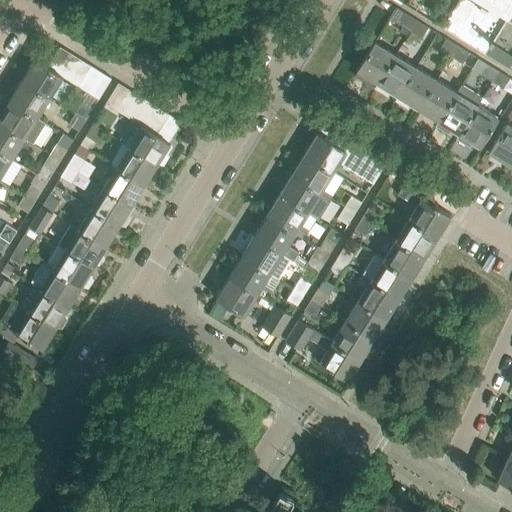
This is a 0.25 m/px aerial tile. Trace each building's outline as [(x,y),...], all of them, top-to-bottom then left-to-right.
[(400,0),(442,25),(457,0),(400,0)] [(511,0),(457,0),(442,26),(485,52),(490,44),(507,17),(511,8),(511,0)] [(390,16),(389,17),(402,25),(399,30),(406,34),(409,30),(416,19),(396,6),(390,16)] [(416,19),(409,30),(421,37),(427,27),(416,19)] [(439,48),(450,55),(456,45),(445,38),(439,48)] [(377,82),(395,53),(374,40),(374,41),(357,69),(354,74),(367,82),(370,77),(377,82)] [(468,52),(456,45),(450,55),(462,62),(468,52)] [(60,46),(48,66),(57,72),(70,52),(60,46)] [(494,58),(508,66),(511,59),(511,57),(499,49),(495,57),(494,58)] [(57,72),(61,75),(67,78),(79,58),(70,52),(57,72)] [(391,90),(398,94),(415,66),(395,53),(377,82),(374,87),(387,95),(391,90)] [(61,75),(57,72),(48,66),(34,58),(21,79),(49,96),(61,75)] [(67,78),(77,85),(90,64),(79,58),(67,78)] [(480,73),(491,80),(498,70),(486,63),(480,73)] [(77,85),(87,91),(100,71),(90,64),(77,85)] [(418,107),(436,79),(415,66),(398,94),(395,100),(408,108),(411,103),(418,107)] [(509,77),(498,70),(491,80),(503,87),(509,77)] [(111,77),(100,71),(87,91),(98,98),(111,77)] [(36,116),(49,96),(21,79),(8,99),(36,116)] [(456,91),(436,79),(418,107),(438,120),(456,91)] [(128,88),(118,82),(105,102),(116,109),(128,88)] [(448,133),(452,128),(459,132),(477,104),(482,95),(461,82),(456,91),(438,120),(435,125),(448,133)] [(116,109),(126,115),(139,95),(128,88),(116,109)] [(149,101),(139,95),(126,115),(132,119),(136,121),(149,101)] [(0,112),(0,121),(24,136),(32,142),(45,122),(36,116),(8,99),(2,97),(0,99),(0,111),(1,112),(0,112)] [(82,101),(75,112),(86,119),(92,108),(82,101)] [(149,101),(136,121),(146,128),(159,107),(149,101)] [(472,140),(480,145),(498,117),(477,104),(459,132),(456,137),(469,145),(472,140)] [(159,107),(146,128),(157,134),(169,113),(159,107)] [(78,130),(86,119),(75,112),(68,124),(78,130)] [(132,119),(120,140),(123,142),(157,163),(163,164),(168,156),(165,150),(170,142),(168,141),(181,121),(169,113),(157,134),(146,128),(136,121),(132,119)] [(0,121),(0,150),(11,157),(24,136),(0,121)] [(511,125),(506,122),(488,151),(510,164),(511,160),(511,125)] [(93,123),(85,135),(96,141),(103,129),(93,123)] [(317,132),(304,153),(333,171),(339,161),(373,183),(386,161),(348,136),(341,147),(334,142),(334,141),(331,139),(330,140),(317,132)] [(57,142),(50,153),(60,159),(67,149),(57,142)] [(123,142),(110,162),(115,165),(144,184),(145,183),(151,184),(155,176),(152,171),(157,163),(123,142)] [(0,174),(11,157),(0,150),(0,174)] [(74,152),(67,163),(78,170),(85,159),(74,152)] [(53,171),(60,159),(50,153),(43,165),(53,171)] [(333,171),(304,153),(292,173),(320,191),(333,171)] [(406,159),(400,155),(396,161),(402,165),(406,159)] [(109,175),(103,185),(132,204),(144,184),(115,165),(110,162),(104,172),(109,175)] [(67,163),(60,175),(71,182),(78,170),(67,163)] [(292,173),(279,194),(308,211),(317,217),(318,218),(331,197),(320,191),(292,173)] [(409,175),(397,194),(416,205),(409,217),(437,235),(450,214),(437,207),(438,206),(435,203),(434,204),(426,200),(433,189),(409,175)] [(32,183),(25,194),(35,200),(42,189),(32,183)] [(127,212),(132,204),(103,185),(90,206),(119,224),(125,225),(130,217),(127,212)] [(25,194),(18,205),(28,212),(35,200),(25,194)] [(49,194),(42,204),(53,211),(59,200),(49,194)] [(279,194),(267,214),(295,232),(301,236),(307,227),(300,223),(308,211),(279,194)] [(345,206),(355,212),(361,201),(351,195),(345,206)] [(42,204),(36,215),(46,221),(53,211),(42,204)] [(90,206),(77,226),(107,244),(119,224),(90,206)] [(347,224),(355,212),(345,206),(337,218),(347,224)] [(369,206),(362,216),(373,223),(379,212),(369,206)] [(287,245),(295,232),(267,214),(254,235),(290,257),(294,259),(299,252),(287,245)] [(365,235),(373,223),(362,216),(354,229),(365,235)] [(424,256),(437,235),(409,217),(396,238),(424,256)] [(71,222),(58,243),(94,265),(95,263),(99,264),(104,256),(102,252),(107,244),(77,226),(71,222)] [(6,223),(0,233),(0,234),(10,241),(17,230),(6,223)] [(29,225),(17,245),(27,252),(40,231),(29,225)] [(332,226),(319,247),(329,253),(342,232),(332,226)] [(0,251),(2,253),(10,241),(0,235),(0,251)] [(254,235),(241,255),(270,272),(278,277),(290,257),(254,235)] [(396,238),(383,258),(412,276),(424,256),(396,238)] [(58,243),(45,263),(52,267),(81,285),(88,286),(93,278),(89,273),(94,265),(58,243)] [(17,245),(9,257),(20,263),(27,252),(17,245)] [(316,274),(329,253),(319,247),(317,246),(305,267),(316,274)] [(343,247),(336,257),(347,264),(353,254),(343,247)] [(412,276),(383,258),(375,253),(362,274),(399,296),(412,276)] [(241,255),(228,276),(257,293),(259,294),(268,300),(273,292),(272,291),(262,285),(270,272),(241,255)] [(347,264),(336,257),(329,270),(339,277),(347,264)] [(69,305),(81,285),(52,267),(39,287),(69,305)] [(0,274),(0,291),(3,294),(11,281),(0,274)] [(362,274),(357,282),(365,287),(358,299),(386,317),(399,296),(362,274)] [(257,293),(228,276),(216,296),(244,314),(257,293)] [(301,276),(294,287),(304,294),(311,282),(301,276)] [(335,284),(324,278),(311,298),(322,305),(335,284)] [(31,282),(18,303),(56,326),(61,327),(67,318),(63,314),(69,305),(39,287),(31,282)] [(296,306),(304,294),(294,287),(286,300),(296,306)] [(314,317),(322,305),(311,298),(303,310),(314,317)] [(374,337),(386,317),(358,299),(345,319),(374,337)] [(13,300),(0,321),(0,331),(14,340),(17,335),(19,332),(27,337),(26,338),(30,340),(30,339),(43,347),(56,326),(18,303),(13,300)] [(221,317),(228,306),(218,300),(212,311),(221,317)] [(272,310),(262,325),(269,329),(278,335),(291,314),(275,304),(275,305),(272,310)] [(313,328),(298,319),(285,339),(297,347),(299,348),(300,349),(313,328)] [(361,357),(374,337),(345,319),(332,340),(361,357)] [(332,340),(319,361),(348,378),(361,357),(332,340)] [(2,350),(30,368),(37,357),(15,344),(15,345),(8,341),(2,350)] [(511,457),(508,456),(498,478),(499,479),(511,484),(511,485),(511,457)] [(279,500),(271,511),(298,511),(291,507),(279,500)]
